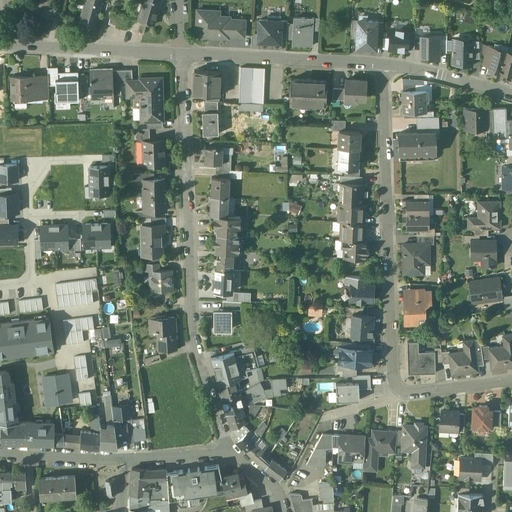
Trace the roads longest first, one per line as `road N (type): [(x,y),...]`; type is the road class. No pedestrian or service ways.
road 1 (residential): [(229,455),(193,338),(180,55)]
road 2 (residential): [(380,63),(393,376),(402,392)]
road 3 (residential): [(180,55),(380,63)]
road 4 (residential): [(0,47),(180,55)]
road 5 (residential): [(380,63),(511,97)]
